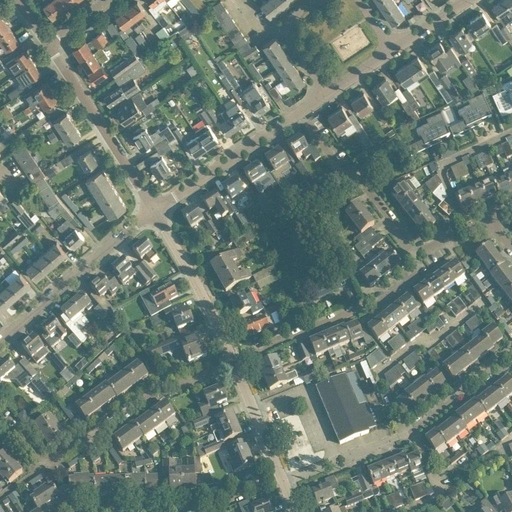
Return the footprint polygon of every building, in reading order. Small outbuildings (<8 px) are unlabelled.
[(62,11),(53,0),(44,0),(47,4),(43,6),(52,19),(62,11)] [(68,0),(53,0),(62,11),(72,4),(68,0)] [(168,2),(167,1),(165,0),(148,0),(153,5),(149,8),(156,17),(160,14),(157,11),(168,2)] [(165,0),(167,1),(168,0),(181,0),(193,12),(198,18),(204,14),(191,0),(165,0)] [(273,0),(267,0),(261,5),(270,17),(280,9),(273,0)] [(273,0),(280,9),(291,0),(290,0),(273,0)] [(384,12),(397,4),(394,0),(378,0),(377,1),(384,12)] [(511,18),(511,11),(504,0),(502,0),(493,6),(504,23),(509,20),(509,21),(511,18)] [(145,12),(137,1),(126,10),(134,20),(145,12)] [(226,8),(221,1),(211,9),(215,16),(226,8)] [(404,15),(397,4),(384,12),(392,24),(404,15)] [(166,17),(170,14),(165,6),(161,8),(166,17)] [(219,21),(230,14),(226,8),(215,16),(219,21)] [(134,20),(126,10),(116,18),(123,28),(134,20)] [(473,27),(468,30),(473,36),(490,25),(482,13),(470,22),(473,27)] [(180,17),(187,26),(190,23),(184,14),(180,17)] [(222,26),(233,19),(230,14),(219,21),(222,26)] [(159,21),(165,29),(171,24),(165,17),(159,21)] [(227,32),(237,25),(233,19),(222,26),(227,32)] [(0,25),(0,40),(12,32),(5,22),(0,25)] [(142,22),(137,25),(141,31),(146,28),(142,22)] [(190,24),(179,32),(184,40),(195,31),(190,24)] [(497,24),(491,28),(502,43),(507,40),(497,24)] [(231,39),(241,32),(237,25),(227,32),(231,39)] [(501,29),(508,39),(511,45),(511,34),(506,25),(501,29)] [(110,31),(113,37),(119,33),(115,28),(110,31)] [(170,37),(162,28),(156,32),(163,42),(170,37)] [(461,28),(450,35),(459,49),(463,54),(468,50),(465,45),(471,42),(466,34),(465,32),(464,32),(461,28)] [(19,42),(12,32),(0,40),(0,45),(2,44),(7,50),(19,42)] [(80,60),(101,46),(108,42),(102,32),(92,39),(92,40),(87,43),(85,41),(73,49),(80,60)] [(245,37),(241,32),(231,39),(235,44),(245,37)] [(130,36),(125,40),(134,53),(135,55),(139,53),(135,48),(138,46),(130,36)] [(238,48),(248,42),(245,37),(235,44),(238,48)] [(270,57),(283,48),(276,37),(263,46),(270,57)] [(242,53),(251,47),(248,42),(238,48),(241,54),(242,53)] [(445,50),(440,42),(427,50),(435,61),(439,68),(451,60),(456,66),(461,63),(451,47),(445,50)] [(260,50),(256,44),(251,47),(242,53),(246,59),(260,50)] [(101,46),(80,60),(88,72),(89,71),(90,73),(95,82),(107,74),(101,65),(103,64),(102,62),(109,58),(101,46)] [(278,68),(290,59),(283,48),(270,57),(278,68)] [(23,69),(33,62),(25,50),(6,64),(9,69),(14,76),(23,69)] [(134,53),(110,70),(115,78),(139,60),(135,55),(134,53)] [(427,70),(418,57),(407,64),(416,78),(427,70)] [(467,58),(461,62),(474,82),(480,77),(476,72),(467,58)] [(223,59),(218,63),(222,70),(228,66),(223,59)] [(285,79),(298,70),(290,59),(278,68),(285,79)] [(146,70),(139,60),(115,78),(121,86),(104,96),(111,106),(130,93),(131,95),(142,88),(134,78),(146,70)] [(23,69),(14,76),(17,81),(21,86),(31,80),(31,81),(41,74),(33,62),(23,69)] [(416,78),(407,64),(396,71),(405,85),(416,78)] [(305,81),(298,70),(285,79),(293,90),(305,81)] [(442,82),(439,78),(434,70),(428,74),(436,86),(442,82)] [(446,73),(439,78),(442,82),(454,100),(460,96),(446,73)] [(226,76),(222,79),(226,85),(230,92),(237,101),(226,109),(238,127),(249,119),(238,103),(242,101),(230,83),(231,82),(229,80),(226,76)] [(244,91),(235,77),(229,80),(231,82),(230,83),(242,101),(243,101),(248,98),(258,113),(270,105),(267,101),(271,99),(261,83),(257,86),(255,84),(244,91)] [(395,93),(386,78),(373,87),(383,101),(395,93)] [(511,110),(511,80),(503,85),(505,89),(493,94),(496,101),(500,99),(503,106),(499,107),(503,115),(511,110)] [(30,105),(52,91),(46,82),(35,89),(34,88),(25,94),(30,105)] [(494,83),(482,89),(485,95),(497,89),(494,83)] [(472,93),(478,88),(475,84),(469,88),(472,93)] [(18,86),(8,93),(12,99),(22,93),(18,86)] [(274,86),(272,87),(268,90),(276,101),(282,97),(274,86)] [(420,106),(416,99),(408,88),(402,92),(408,99),(415,109),(420,106)] [(45,108),(58,99),(52,91),(30,105),(25,108),(26,108),(23,110),(26,114),(42,103),(45,108)] [(471,104),(458,109),(459,111),(459,110),(465,123),(458,127),(461,133),(466,131),(477,126),(476,124),(491,117),(488,111),(491,109),(482,91),(468,98),(471,104)] [(124,108),(118,112),(125,123),(143,111),(141,108),(147,104),(139,92),(131,97),(121,103),(124,108)] [(373,107),(364,93),(352,101),(361,115),(373,107)] [(289,96),(284,99),(289,106),(294,102),(289,96)] [(415,109),(408,99),(401,103),(413,119),(419,117),(415,109)] [(147,104),(141,108),(143,111),(146,115),(156,108),(151,101),(147,104)] [(208,103),(202,106),(211,120),(212,120),(214,123),(219,120),(208,103)] [(211,120),(202,106),(201,104),(195,108),(206,124),(207,124),(211,120)] [(7,106),(1,110),(5,116),(4,117),(6,119),(12,115),(7,106)] [(342,108),(329,116),(337,129),(335,131),(338,136),(345,131),(347,135),(356,130),(353,127),(354,126),(351,121),(342,108)] [(381,108),(376,112),(384,123),(389,119),(381,108)] [(238,127),(226,109),(221,112),(226,119),(220,123),(227,134),(238,127)] [(429,123),(416,128),(417,129),(424,142),(417,146),(420,152),(425,150),(436,145),(435,143),(450,136),(447,129),(449,128),(441,110),(426,117),(429,123)] [(61,133),(74,124),(67,113),(53,121),(61,133)] [(42,118),(36,122),(39,127),(45,123),(42,118)] [(168,125),(176,137),(179,142),(185,139),(174,121),(167,125),(168,125)] [(354,126),(353,127),(356,130),(362,139),(368,135),(359,123),(354,126)] [(81,135),(74,124),(61,133),(68,144),(81,135)] [(218,140),(207,124),(206,124),(195,131),(199,135),(198,135),(207,148),(218,140)] [(157,149),(176,137),(168,125),(160,130),(159,129),(149,135),(146,129),(133,137),(141,149),(153,141),(154,142),(153,143),(157,149)] [(47,135),(50,139),(56,135),(53,131),(47,135)] [(58,140),(56,135),(50,139),(52,143),(58,140)] [(207,148),(198,135),(187,143),(195,156),(207,148)] [(179,142),(176,137),(157,149),(160,154),(171,148),(173,151),(182,146),(179,142)] [(299,137),(287,144),(296,157),(302,154),(306,159),(311,156),(315,162),(320,158),(312,146),(307,149),(299,137)] [(511,156),(511,152),(508,143),(501,146),(507,158),(511,156)] [(24,144),(12,152),(33,183),(43,176),(45,175),(24,144)] [(78,157),(88,173),(94,170),(92,165),(98,162),(90,150),(78,157)] [(278,150),(266,159),(275,172),(271,174),(273,178),(280,187),(283,192),(287,189),(290,188),(282,176),(291,170),(288,165),(292,162),(286,153),(282,156),(278,150)] [(487,152),(480,155),(485,165),(486,168),(493,165),(487,152)] [(71,154),(60,161),(64,166),(75,160),(71,154)] [(480,155),(475,158),(479,167),(485,165),(480,155)] [(162,157),(151,165),(158,177),(170,169),(162,157)] [(317,187),(305,170),(301,163),(295,166),(300,173),(312,191),(317,187)] [(464,163),(457,166),(461,176),(462,179),(469,176),(464,163)] [(258,164),(244,173),(252,185),(253,185),(260,195),(272,187),(274,191),(280,187),(273,178),(271,174),(270,173),(266,176),(258,164)] [(450,169),(455,179),(461,176),(457,166),(450,169)] [(50,168),(45,171),(50,178),(55,175),(50,168)] [(118,194),(102,169),(86,179),(102,204),(118,194)] [(511,173),(511,171),(507,169),(502,172),(505,179),(511,194),(511,193),(511,173)] [(67,219),(61,224),(57,227),(65,236),(74,247),(84,238),(78,231),(83,227),(60,201),(43,176),(33,183),(50,209),(49,211),(55,218),(62,212),(67,219)] [(433,195),(442,185),(441,182),(436,176),(425,185),(433,195)] [(409,181),(407,183),(403,177),(402,178),(401,178),(390,185),(395,192),(391,195),(396,201),(393,203),(396,207),(412,195),(417,192),(416,190),(409,181)] [(247,197),(235,179),(223,188),(226,193),(222,195),(226,201),(225,201),(229,206),(229,207),(234,214),(246,234),(255,228),(252,223),(247,225),(237,208),(239,202),(247,197)] [(511,194),(505,179),(494,184),(493,184),(501,202),(506,200),(504,197),(511,194)] [(493,184),(494,184),(492,180),(480,186),(487,201),(494,198),(497,204),(501,202),(493,184)] [(447,198),(442,185),(433,195),(441,203),(441,202),(442,203),(443,202),(447,198)] [(487,201),(480,186),(468,191),(476,209),(480,207),(479,204),(487,201)] [(0,203),(2,202),(4,204),(9,200),(0,189),(0,203)] [(288,190),(284,193),(289,200),(293,197),(288,190)] [(476,209),(468,191),(456,197),(462,212),(470,208),(471,211),(476,209)] [(73,201),(65,192),(61,195),(69,205),(73,201)] [(407,215),(420,205),(423,202),(417,192),(412,195),(396,207),(399,211),(402,209),(407,215)] [(229,206),(225,201),(226,201),(222,195),(218,198),(214,193),(203,201),(210,211),(215,208),(223,218),(228,215),(230,217),(234,214),(229,207),(229,206)] [(126,207),(118,194),(102,204),(110,217),(126,207)] [(262,195),(256,199),(269,220),(276,216),(262,195)] [(15,199),(10,203),(19,214),(18,215),(23,221),(30,216),(24,210),(15,199)] [(79,208),(73,201),(69,205),(75,212),(79,208)] [(453,212),(443,202),(442,203),(441,202),(441,203),(437,207),(449,217),(453,212)] [(353,224),(369,212),(366,208),(363,210),(358,204),(352,209),(347,203),(338,207),(324,213),(318,216),(324,229),(331,227),(328,218),(339,213),(346,215),(353,224)] [(427,215),(420,205),(407,215),(411,221),(409,223),(412,227),(427,215)] [(194,207),(182,215),(191,228),(202,221),(194,207)] [(80,210),(77,213),(84,221),(87,218),(80,210)] [(372,216),(369,212),(353,224),(361,235),(355,239),(359,244),(365,239),(374,232),(370,228),(374,225),(369,218),(372,216)] [(435,225),(427,215),(412,227),(415,231),(417,229),(422,235),(435,225)] [(94,226),(87,218),(84,221),(91,229),(94,226)] [(447,227),(455,224),(453,219),(445,222),(447,227)] [(210,222),(205,226),(212,236),(215,233),(218,232),(211,222),(210,222)] [(39,232),(43,228),(44,227),(41,223),(35,228),(39,232)] [(48,224),(44,227),(43,228),(52,237),(56,234),(48,224)] [(225,230),(219,234),(222,239),(227,247),(233,243),(225,230)] [(256,238),(251,232),(234,244),(238,250),(256,238)] [(359,253),(369,246),(369,245),(368,243),(377,236),(374,232),(365,239),(359,244),(355,247),(359,253)] [(379,234),(377,236),(368,243),(369,245),(369,246),(371,249),(383,240),(379,234)] [(29,240),(26,237),(26,236),(20,241),(24,245),(29,240)] [(6,238),(1,243),(5,248),(11,243),(6,238)] [(278,238),(269,241),(271,248),(280,245),(278,238)] [(16,251),(24,245),(20,241),(10,250),(13,253),(12,254),(20,262),(23,259),(16,251)] [(144,241),(133,251),(141,260),(146,256),(151,262),(157,256),(144,241)] [(484,265),(497,255),(492,249),(495,247),(490,241),(484,245),(486,247),(476,255),(484,265)] [(57,242),(47,251),(56,262),(67,254),(57,242)] [(235,270),(232,263),(239,260),(243,257),(239,250),(233,253),(233,254),(211,266),(219,279),(235,270)] [(56,262),(47,251),(37,260),(46,271),(56,262)] [(398,262),(390,252),(380,260),(390,273),(396,268),(398,271),(404,266),(400,260),(398,262)] [(491,275),(507,263),(504,259),(501,261),(497,255),(484,265),(491,275)] [(123,259),(113,268),(116,272),(114,274),(123,285),(136,274),(134,272),(131,269),(123,259)] [(46,271),(37,260),(27,268),(36,280),(46,271)] [(346,263),(351,276),(357,273),(352,260),(346,263)] [(390,273),(380,260),(370,267),(382,283),(386,280),(384,277),(390,273)] [(469,268),(465,261),(461,264),(466,270),(469,268)] [(465,276),(458,266),(455,262),(449,267),(447,264),(443,267),(454,283),(465,276)] [(144,263),(139,267),(151,281),(156,276),(144,263)] [(498,286),(511,276),(506,270),(510,267),(507,263),(491,275),(492,275),(490,276),(498,286)] [(139,267),(134,272),(136,274),(145,286),(151,281),(139,267)] [(382,283),(370,267),(360,275),(370,288),(376,283),(378,286),(382,283)] [(444,291),(454,283),(443,267),(439,270),(441,273),(434,277),(444,291)] [(273,268),(253,277),(256,284),(276,274),(273,268)] [(244,273),(245,274),(239,276),(235,270),(219,279),(226,292),(248,279),(248,280),(252,278),(248,271),(244,273)] [(20,274),(10,283),(20,294),(30,285),(20,274)] [(90,296),(99,306),(105,313),(113,309),(102,297),(108,292),(112,296),(121,289),(109,275),(104,280),(102,277),(90,287),(95,293),(90,296)] [(506,296),(511,291),(511,277),(511,276),(498,286),(506,296)] [(339,281),(343,290),(354,286),(351,277),(339,281)] [(444,291),(434,277),(428,282),(426,279),(422,282),(434,298),(444,291)] [(476,277),(472,279),(477,286),(481,284),(476,277)] [(338,281),(310,294),(314,301),(341,289),(338,281)] [(434,298),(422,282),(418,285),(420,287),(414,292),(423,305),(434,298)] [(20,294),(10,283),(0,291),(10,303),(20,294)] [(485,291),(481,284),(477,286),(482,293),(485,291)] [(149,297),(147,298),(153,308),(148,311),(151,318),(155,316),(172,307),(169,302),(178,297),(171,285),(150,296),(149,297)] [(473,287),(473,288),(467,291),(475,303),(481,299),(473,287)] [(0,291),(0,311),(10,303),(0,291)] [(257,305),(251,293),(231,303),(238,316),(250,310),(253,315),(264,310),(261,303),(257,305)] [(93,307),(82,295),(72,303),(81,314),(86,310),(88,312),(93,307)] [(414,298),(411,301),(408,296),(401,301),(399,299),(395,302),(408,318),(418,310),(418,309),(421,307),(414,298)] [(458,298),(453,303),(461,314),(467,310),(458,298)] [(490,298),(487,300),(492,307),(495,305),(490,298)] [(269,299),(262,303),(265,308),(272,304),(269,299)] [(398,325),(408,318),(395,302),(391,305),(394,308),(388,312),(398,325)] [(75,326),(85,318),(81,314),(72,303),(61,312),(65,317),(61,320),(74,334),(82,344),(87,339),(75,326)] [(461,314),(453,303),(447,307),(456,318),(461,314)] [(330,304),(323,307),(326,313),(333,309),(330,304)] [(164,312),(163,312),(165,315),(168,323),(174,321),(178,331),(194,324),(189,312),(185,314),(181,305),(164,312)] [(497,309),(495,305),(492,307),(488,310),(491,314),(497,309)] [(105,313),(99,306),(94,311),(102,320),(107,316),(105,313)] [(115,309),(108,313),(113,325),(121,321),(115,309)] [(437,318),(438,318),(444,313),(442,310),(435,315),(437,318)] [(269,316),(244,326),(249,337),(274,327),(284,322),(279,312),(270,316),(269,316)] [(398,325),(388,312),(382,317),(380,314),(376,317),(388,333),(398,325)] [(151,318),(144,322),(148,332),(160,327),(155,316),(151,318)] [(476,316),(471,321),(478,330),(484,326),(476,316)] [(388,333),(376,317),(372,321),(374,323),(368,328),(378,341),(388,333)] [(438,318),(437,318),(432,323),(438,331),(444,327),(438,318)] [(46,333),(42,337),(51,348),(60,340),(62,341),(67,336),(53,320),(42,329),(46,333)] [(419,320),(413,324),(420,334),(426,330),(419,320)] [(478,330),(471,321),(465,325),(472,335),(478,330)] [(502,321),(499,323),(504,330),(507,327),(502,321)] [(362,328),(359,329),(357,323),(350,326),(348,322),(343,324),(351,342),(351,344),(363,339),(366,346),(374,343),(362,328)] [(351,342),(343,324),(339,326),(340,329),(333,332),(339,347),(351,342)] [(420,334),(413,324),(407,329),(415,339),(420,334)] [(502,340),(492,327),(482,335),(483,337),(483,336),(495,352),(499,349),(496,345),(502,340)] [(473,336),(472,339),(474,343),(473,344),(483,357),(489,352),(491,355),(495,352),(483,336),(483,337),(482,335),(478,331),(472,335),(473,336)] [(339,347),(333,332),(326,335),(325,332),(320,334),(328,352),(330,357),(335,355),(332,350),(339,347)] [(456,332),(451,336),(458,346),(464,341),(456,332)] [(189,333),(144,352),(150,361),(154,360),(152,356),(176,346),(178,350),(183,348),(184,352),(189,364),(207,356),(199,336),(191,340),(189,333)] [(82,344),(74,334),(69,339),(77,349),(82,344)] [(328,352),(320,334),(315,336),(317,339),(309,342),(312,347),(306,350),(310,359),(311,359),(312,362),(317,360),(316,357),(328,352)] [(44,349),(33,336),(21,346),(32,359),(32,358),(37,364),(48,355),(43,349),(44,349)] [(398,336),(393,340),(401,350),(406,345),(398,336)] [(458,346),(451,336),(445,340),(453,350),(458,346)] [(401,350),(393,340),(387,344),(395,354),(401,350)] [(120,346),(117,343),(110,348),(113,352),(116,355),(117,355),(122,350),(118,347),(120,346)] [(483,357),(473,344),(463,352),(475,367),(479,364),(477,362),(483,357)] [(306,350),(304,346),(297,349),(302,362),(310,359),(306,350)] [(104,360),(113,352),(110,348),(101,357),(104,360)] [(379,349),(375,352),(382,362),(386,359),(379,349)] [(432,350),(427,354),(434,364),(440,360),(432,350)] [(382,362),(375,352),(370,356),(377,365),(382,362)] [(475,367),(463,352),(453,359),(463,372),(469,368),(471,370),(475,367)] [(265,378),(282,370),(280,364),(290,360),(287,353),(259,365),(265,378)] [(421,363),(413,354),(408,358),(415,367),(421,363)] [(56,355),(51,359),(62,372),(67,368),(56,355)] [(371,370),(377,365),(370,356),(366,359),(371,370)] [(101,363),(104,360),(101,357),(92,366),(95,369),(101,363)] [(415,367),(408,358),(403,362),(410,372),(415,367)] [(0,365),(0,381),(1,382),(3,380),(16,381),(23,390),(31,384),(44,399),(46,398),(49,402),(56,395),(37,373),(36,373),(25,360),(15,369),(7,359),(0,365)] [(463,372),(453,359),(443,367),(450,377),(449,379),(453,384),(459,380),(457,377),(463,372)] [(138,363),(128,371),(140,387),(144,384),(141,381),(148,376),(138,363)] [(306,367),(308,372),(318,369),(316,363),(306,367)] [(95,369),(92,366),(86,371),(89,375),(95,369)] [(401,378),(394,369),(389,372),(395,383),(401,378)] [(270,391),(298,379),(295,372),(285,376),(282,370),(265,378),(270,391)] [(140,387),(128,371),(118,378),(127,391),(134,387),(136,390),(140,387)] [(315,371),(302,376),(305,384),(318,378),(315,371)] [(395,383),(389,372),(384,376),(389,388),(395,383)] [(84,376),(81,373),(72,381),(75,384),(84,376)] [(437,373),(426,381),(438,396),(442,393),(440,390),(446,385),(437,373)] [(358,407),(346,376),(316,388),(340,444),(369,433),(368,431),(376,428),(366,404),(358,407)] [(507,399),(511,395),(511,377),(508,380),(507,378),(501,383),(498,381),(495,384),(507,399)] [(121,396),(127,391),(118,378),(108,385),(107,386),(119,402),(123,399),(121,396)] [(438,396),(426,381),(425,379),(415,387),(425,400),(431,395),(434,399),(438,396)] [(68,390),(75,384),(72,381),(66,387),(68,390)] [(107,386),(108,385),(107,384),(96,392),(106,405),(112,401),(115,405),(119,402),(107,386)] [(507,399),(495,384),(491,387),(493,389),(487,394),(497,407),(507,399)] [(204,394),(208,405),(200,408),(204,418),(219,411),(216,405),(227,401),(221,386),(204,394)] [(425,400),(415,387),(404,395),(405,396),(406,396),(418,411),(422,408),(419,405),(425,400)] [(106,405),(96,392),(86,399),(98,415),(102,412),(100,410),(106,405)] [(497,407),(487,394),(481,399),(478,395),(474,398),(486,414),(486,415),(497,407)] [(406,396),(405,396),(396,404),(406,417),(412,412),(414,415),(418,411),(406,396)] [(476,421),(486,414),(474,398),(470,401),(472,403),(466,408),(476,421)] [(98,415),(86,399),(76,407),(86,420),(92,416),(94,418),(98,415)] [(175,416),(165,403),(159,407),(157,404),(153,407),(165,423),(175,416)] [(165,423),(153,407),(149,410),(151,413),(145,418),(154,431),(165,423)] [(297,407),(287,412),(291,420),(301,414),(297,407)] [(476,421),(466,408),(460,413),(458,410),(454,413),(465,429),(466,428),(476,421)] [(237,424),(232,413),(215,420),(217,425),(210,429),(213,434),(237,424)] [(465,429),(454,413),(450,416),(453,420),(447,425),(457,438),(467,430),(466,428),(465,429)] [(48,416),(42,421),(56,443),(64,439),(60,434),(62,433),(54,420),(52,421),(48,416)] [(193,423),(192,424),(195,430),(214,422),(211,416),(193,423)] [(154,431),(145,418),(139,422),(136,418),(132,421),(144,438),(154,431)] [(56,443),(42,421),(35,425),(39,432),(34,436),(39,444),(45,441),(49,448),(56,443)] [(144,438),(132,421),(128,424),(130,427),(124,431),(133,445),(143,438),(144,439),(144,438)] [(237,424),(213,434),(217,444),(222,442),(224,441),(224,442),(241,435),(237,424)] [(457,438),(447,425),(440,430),(437,426),(433,429),(446,444),(445,445),(446,446),(457,438)] [(446,444),(433,429),(429,432),(432,434),(425,439),(435,452),(445,445),(446,444)] [(503,429),(500,432),(505,438),(508,436),(503,429)] [(133,445),(124,431),(117,436),(115,433),(109,438),(113,443),(115,442),(123,452),(133,445)] [(505,438),(500,432),(496,435),(501,441),(505,438)] [(180,442),(179,438),(169,442),(170,447),(180,442)] [(249,447),(246,440),(228,447),(231,454),(228,455),(235,474),(254,466),(247,448),(249,447)] [(222,442),(203,450),(206,456),(224,449),(222,442)] [(154,444),(150,447),(156,453),(159,451),(154,444)] [(488,451),(486,448),(483,444),(479,447),(485,454),(488,451)] [(156,453),(150,447),(147,450),(153,456),(156,453)] [(485,454),(479,447),(476,450),(481,457),(485,454)] [(117,456),(113,449),(109,452),(114,459),(117,456)] [(424,470),(418,454),(410,457),(407,451),(403,453),(410,471),(410,472),(411,475),(424,470)] [(0,474),(18,458),(15,455),(10,459),(5,452),(0,456),(0,474)] [(461,452),(455,457),(458,460),(464,455),(461,452)] [(410,471),(403,453),(398,455),(400,458),(392,461),(398,476),(410,472),(410,471)] [(85,459),(82,455),(75,460),(77,464),(85,459)] [(100,458),(98,455),(91,459),(93,463),(100,458)] [(122,463),(117,456),(114,459),(119,465),(122,463)] [(451,465),(458,460),(455,457),(448,462),(451,465)] [(17,466),(21,462),(18,458),(0,474),(0,476),(4,481),(6,480),(9,484),(22,473),(17,466)] [(188,469),(182,469),(183,490),(196,490),(195,475),(201,474),(200,459),(188,460),(188,469)] [(183,490),(182,469),(176,469),(176,461),(163,461),(164,485),(170,485),(171,491),(183,490)] [(398,476),(392,461),(384,464),(383,461),(378,463),(386,481),(398,476)] [(386,481),(378,463),(374,465),(375,468),(367,471),(373,486),(386,481)] [(357,478),(362,490),(351,494),(353,498),(370,491),(363,475),(357,478)] [(96,497),(95,479),(94,478),(89,479),(89,476),(81,477),(83,497),(95,497),(96,497)] [(146,498),(145,478),(145,476),(132,477),(133,494),(141,494),(141,499),(146,498)] [(83,497),(81,477),(74,477),(74,480),(69,480),(69,488),(64,490),(66,500),(70,498),(83,497)] [(133,494),(132,477),(119,478),(121,498),(126,498),(125,495),(133,494)] [(158,477),(145,478),(146,498),(151,498),(151,495),(159,494),(158,477)] [(339,490),(334,477),(325,481),(327,487),(312,492),(318,505),(333,499),(330,493),(339,490)] [(121,498),(119,478),(107,479),(108,496),(116,495),(116,499),(121,498)] [(108,496),(107,479),(95,479),(96,497),(95,497),(95,500),(101,500),(100,496),(108,496)] [(470,483),(464,487),(468,493),(474,489),(470,483)] [(66,500),(64,490),(59,491),(55,484),(48,488),(46,486),(40,490),(52,508),(62,501),(66,500)] [(422,484),(416,486),(421,499),(427,497),(422,484)] [(416,486),(409,489),(414,502),(421,499),(416,486)] [(45,511),(52,508),(40,490),(34,494),(36,496),(31,500),(38,511),(39,511),(45,511)] [(348,507),(363,501),(372,497),(370,491),(353,498),(345,501),(348,507)] [(511,511),(511,495),(506,499),(503,493),(491,500),(497,511),(502,508),(504,511),(511,511)] [(17,501),(12,494),(9,497),(13,503),(18,511),(24,511),(19,504),(19,505),(16,501),(17,501)] [(398,494),(391,496),(396,509),(403,506),(398,494)] [(396,509),(391,496),(385,499),(390,511),(396,509)] [(252,511),(272,511),(268,500),(250,507),(252,511)] [(481,504),(482,507),(479,509),(479,508),(473,511),(495,511),(486,500),(481,504)]
